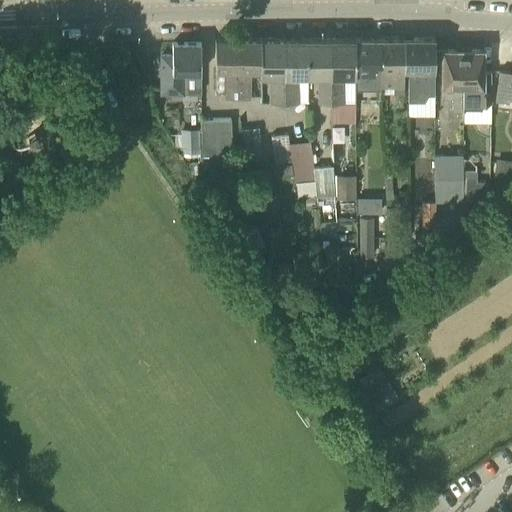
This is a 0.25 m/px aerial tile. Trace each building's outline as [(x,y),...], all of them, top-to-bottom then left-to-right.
[(238,38),(215,38),(214,92),(225,92),(225,95),(239,95),(238,38)] [(248,95),(248,73),(260,73),(260,75),(262,75),(260,38),(238,38),(239,95),(248,95)] [(283,102),(283,38),(260,38),(262,75),(269,75),(269,102),(283,102)] [(308,79),(308,38),(283,38),(283,102),(283,109),(291,109),(291,102),(299,102),(299,98),(307,98),(307,79),(308,79)] [(329,38),(308,38),(308,79),(317,79),(317,101),(332,104),(329,38)] [(355,123),(355,89),(353,38),(329,38),(332,104),(333,123),(355,123)] [(380,38),(353,38),(355,89),(381,89),(381,85),(380,38)] [(409,71),(407,38),(380,38),(381,85),(382,85),(382,93),(394,93),(394,94),(403,94),(403,71),(409,71)] [(434,94),(435,40),(435,38),(407,38),(409,71),(410,100),(424,101),(427,94),(434,94)] [(201,73),(201,43),(172,43),(173,54),(159,54),(160,95),(185,95),(185,73),(201,73)] [(462,108),(462,50),(443,50),(443,98),(452,98),(452,111),(463,111),(463,108),(462,108)] [(491,71),(483,71),(483,50),(462,50),(462,108),(463,108),(481,108),(485,101),(491,101),(491,71)] [(511,70),(511,73),(502,72),(498,104),(508,106),(511,83),(511,82),(511,70)] [(218,155),(217,119),(201,120),(201,123),(202,156),(218,155)] [(261,163),(257,128),(243,129),(247,164),(261,163)] [(181,148),(200,148),(200,129),(181,129),(181,135),(181,148)] [(292,163),(289,142),(288,133),(271,135),(275,165),(292,163)] [(310,141),(289,142),(292,163),(295,182),(314,180),(310,141)] [(462,172),(462,156),(435,156),(435,201),(436,200),(463,200),(463,172),(462,172)] [(509,175),(511,161),(496,159),(494,174),(509,175)] [(336,196),(333,165),(314,167),(316,196),(336,196)] [(477,172),(463,172),(463,200),(463,201),(486,200),(486,182),(477,182),(477,172)] [(355,199),(356,174),(336,174),(337,198),(355,199)] [(280,213),(277,197),(269,198),(271,214),(280,213)] [(436,200),(435,201),(422,201),(422,226),(436,226),(436,200)] [(511,210),(511,206),(508,200),(496,208),(502,217),(511,210)] [(399,239),(399,207),(388,207),(388,239),(399,239)] [(336,231),(335,221),(320,222),(320,232),(336,231)] [(258,225),(240,233),(247,252),(266,244),(258,225)] [(371,248),(371,225),(356,226),(357,248),(371,248)] [(325,255),(327,291),(354,289),(352,253),(325,255)] [(324,321),(323,313),(313,314),(314,322),(324,321)] [(380,411),(399,399),(379,368),(359,380),(380,411)]
